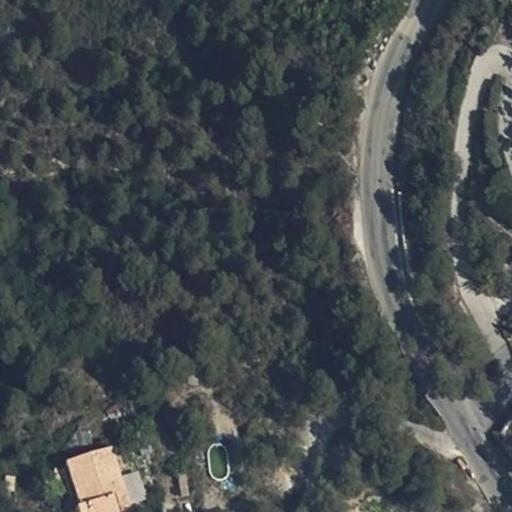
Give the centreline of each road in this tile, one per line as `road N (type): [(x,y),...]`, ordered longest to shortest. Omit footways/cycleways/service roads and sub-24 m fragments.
road 1 (tertiary): [(426,0),(387,99),(376,212),(384,270),(461,436)]
road 2 (residential): [(461,436),(488,408),(498,372),(463,262),(455,188),(473,91),(488,67),(511,72)]
road 3 (residential): [(461,436),(442,440),(375,415),(341,417),(326,427),(301,511)]
